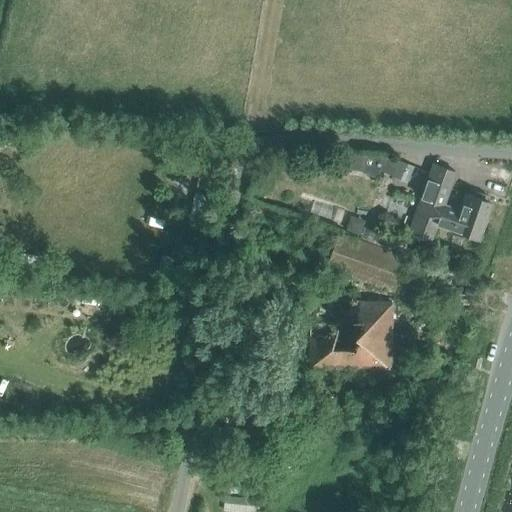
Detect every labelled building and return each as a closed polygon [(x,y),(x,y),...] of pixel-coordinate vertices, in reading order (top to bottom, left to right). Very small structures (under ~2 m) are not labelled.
[(314,151),(313,167),(331,168),(332,152),(314,151)] [(387,155),(381,169),(408,181),(414,167),(387,155)] [(407,233),(433,242),(439,224),(478,238),(491,203),(466,194),(460,211),(447,206),(459,174),(432,164),(407,233)] [(201,172),(190,218),(201,220),(209,185),(212,174),(201,172)] [(331,214),(333,205),(312,201),(310,210),(331,214)] [(181,221),(175,257),(196,260),(202,225),(181,221)] [(409,300),(419,275),(423,263),(339,234),(326,270),(409,300)] [(30,256),(27,273),(35,274),(35,279),(46,280),(50,259),(30,256)] [(310,321),(309,368),(391,370),(392,302),(324,301),(314,302),(314,320),(310,321)] [(323,420),(325,391),(296,390),(296,419),(323,420)] [(267,420),(265,435),(287,437),(288,422),(267,420)]
